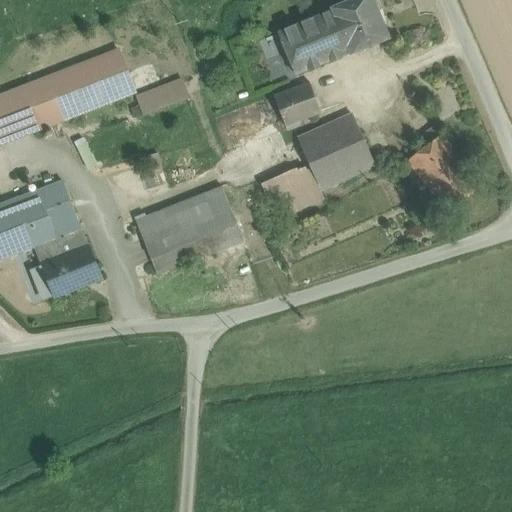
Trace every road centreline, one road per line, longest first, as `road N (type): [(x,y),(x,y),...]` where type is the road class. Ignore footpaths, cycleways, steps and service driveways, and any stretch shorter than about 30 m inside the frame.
road 1 (unclassified): [(0,352),(199,328),(511,231)]
road 2 (track): [(199,328),(186,511)]
road 3 (unclassified): [(442,0),(511,158)]
